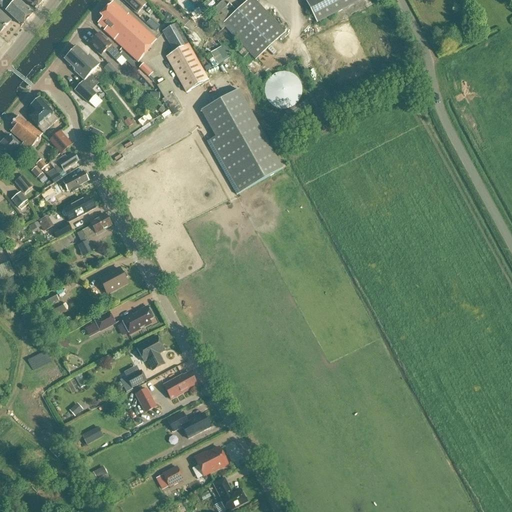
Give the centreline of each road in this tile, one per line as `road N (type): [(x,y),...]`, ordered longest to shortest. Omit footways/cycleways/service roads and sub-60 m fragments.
road 1 (residential): [(280,511),(85,155),(66,101),(45,80)]
road 2 (unclassified): [(511,246),(437,105),(428,55),(398,0)]
